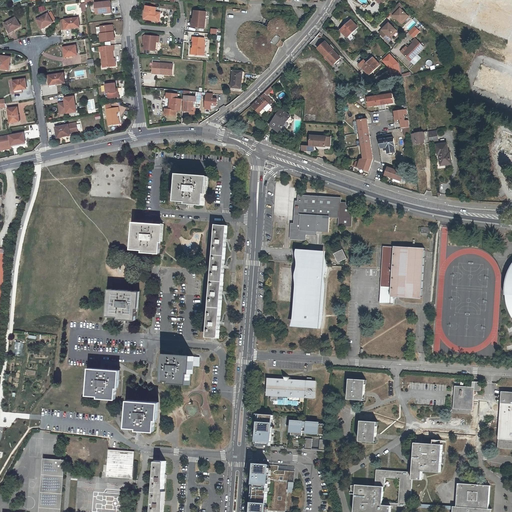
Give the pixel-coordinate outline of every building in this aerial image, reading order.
[(511,27),(511,14),(474,0),(439,0),(436,10),(508,39),(511,27)] [(103,11),(111,10),(110,1),(95,3),(96,13),(104,12),(103,11)] [(144,18),(160,21),(161,12),(156,12),(156,8),(146,6),(144,18)] [(409,17),(399,8),(391,16),(401,26),(409,17)] [(198,20),(197,27),(207,28),(209,12),(197,11),(197,20),(198,20)] [(53,23),(47,14),(36,20),(41,29),(53,23)] [(17,27),(19,25),(15,18),(4,24),(9,33),(18,28),(17,27)] [(61,30),(65,29),(79,27),(78,18),(64,20),(59,20),(61,30)] [(358,28),(351,20),(341,31),(347,38),(358,28)] [(397,31),(388,22),(378,32),(384,38),(387,34),(390,38),(397,31)] [(100,34),(101,43),(114,41),(112,26),(100,28),(101,34),(100,34)] [(156,50),(157,42),(159,43),(160,36),(146,35),(142,37),(143,40),(145,40),(144,49),(156,50)] [(277,35),(270,42),(274,46),(277,45),(280,40),(281,39),(281,38),(277,35)] [(193,49),(192,55),(204,56),(206,42),(205,42),(205,38),(193,37),(192,41),(194,41),(193,49)] [(410,61),(424,47),(415,38),(413,41),(414,42),(408,48),(409,49),(404,54),(410,61)] [(326,42),(318,49),(334,65),(341,58),(326,42)] [(101,52),(103,67),(112,66),(111,59),(113,59),(112,51),(114,50),(113,50),(113,45),(102,47),(98,47),(99,52),(101,52)] [(75,46),(63,48),(65,57),(77,55),(75,46)] [(403,69),(388,54),(380,61),(395,77),(403,69)] [(0,56),(0,68),(7,70),(8,66),(9,66),(10,60),(8,60),(9,57),(0,56)] [(363,68),(369,75),(380,65),(374,58),(363,68)] [(172,75),(173,65),(153,63),(152,72),(164,73),(164,74),(172,75)] [(233,71),(232,88),(241,89),(242,79),(241,79),(242,72),(233,71)] [(48,76),(49,85),(64,83),(63,73),(48,76)] [(12,81),(14,91),(26,89),(25,79),(12,81)] [(105,85),(107,94),(108,94),(109,99),(119,98),(119,92),(117,93),(116,89),(116,83),(105,85)] [(251,106),(258,113),(268,103),(270,105),(273,102),(266,95),(273,89),(271,87),(266,92),(251,106)] [(211,105),(217,105),(218,99),(213,98),(213,93),(207,93),(207,98),(206,103),(206,108),(211,109),(211,105)] [(393,94),(380,96),(381,105),(394,103),(393,94)] [(193,107),(194,101),(197,101),(198,99),(198,97),(186,95),(184,95),(183,100),(185,100),(184,111),(184,112),(191,112),(191,111),(192,108),(193,108),(193,107)] [(64,98),(66,113),(76,112),(74,96),(64,98)] [(380,96),(367,97),(369,106),(381,105),(380,96)] [(176,111),(180,111),(181,100),(171,98),(170,102),(170,105),(169,110),(165,109),(164,115),(176,116),(176,111)] [(116,117),(115,112),(117,112),(117,108),(112,108),(111,104),(105,105),(106,109),(108,125),(117,124),(116,117)] [(17,107),(8,109),(9,123),(19,122),(17,107)] [(290,117),(281,110),(271,126),(280,132),(290,117)] [(407,110),(394,112),(396,120),(400,120),(402,128),(409,127),(407,110)] [(368,119),(359,120),(360,133),(369,132),(369,127),(368,125),(368,119)] [(55,127),(57,138),(67,136),(67,134),(69,134),(77,133),(75,123),(68,125),(55,127)] [(438,140),(436,131),(428,132),(430,141),(438,140)] [(511,135),(500,131),(493,150),(510,156),(507,163),(511,164),(511,135)] [(369,132),(360,133),(362,146),(371,144),(369,132)] [(430,141),(428,132),(411,135),(412,143),(416,142),(417,144),(423,143),(423,144),(430,143),(430,141)] [(23,133),(9,136),(0,137),(0,147),(11,145),(25,143),(23,133)] [(381,148),(383,148),(387,148),(387,150),(388,154),(389,153),(389,155),(390,156),(394,156),(395,154),(395,152),(396,152),(395,146),(394,138),(393,138),(392,134),(385,135),(385,138),(382,138),(382,140),(380,140),(381,148)] [(326,136),(318,136),(312,136),(311,136),(310,144),(303,144),(302,151),(311,151),(314,151),(315,146),(319,147),(325,147),(326,136)] [(371,144),(362,146),(364,158),(373,157),(371,144)] [(448,153),(447,144),(437,145),(438,155),(440,155),(441,166),(452,164),(450,153),(448,153)] [(373,157),(361,159),(358,168),(369,171),(373,159),(373,157)] [(404,172),(387,166),(384,175),(401,181),(404,172)] [(208,177),(179,175),(177,201),(188,202),(187,203),(205,205),(206,194),(207,194),(208,177)] [(296,201),(294,224),(292,224),(290,239),(305,240),(306,231),(329,232),(330,218),(340,218),(340,225),(351,226),(352,206),(346,206),(346,203),(341,203),(341,199),(298,196),(298,201),(296,201)] [(163,224),(134,222),(132,249),(143,249),(143,251),(160,252),(161,241),(162,241),(163,224)] [(228,226),(216,225),(208,338),(219,339),(228,226)] [(385,247),(383,287),(382,303),(405,305),(406,298),(421,299),(424,249),(385,247)] [(323,330),(329,251),(298,248),(292,328),(323,330)] [(338,255),(342,264),(351,260),(346,251),(338,255)] [(139,291),(110,289),(108,315),(118,316),(118,318),(136,319),(136,308),(137,308),(139,291)] [(16,342),(14,354),(21,355),(23,343),(16,342)] [(193,356),(164,354),(162,381),(173,382),(173,383),(190,384),(191,374),(192,374),(193,356)] [(119,370),(90,368),(88,394),(98,395),(98,396),(116,398),(117,387),(118,387),(119,370)] [(266,396),(314,398),(315,382),(290,380),(290,379),(289,379),(288,378),(286,377),(286,378),(285,377),(284,378),(283,379),(282,380),(271,379),(267,379),(266,396)] [(365,380),(349,379),(347,400),(364,401),(365,380)] [(473,387),(455,386),(453,409),(473,410),(474,391),(480,391),(481,383),(474,382),(473,382),(473,387)] [(511,511),(511,392),(501,391),(498,448),(511,448),(511,511),(490,511),(490,509),(488,509),(490,486),(458,484),(456,507),(454,507),(453,511),(511,511)] [(158,402),(128,400),(127,426),(137,427),(137,428),(154,430),(155,419),(156,419),(158,402)] [(264,415),(257,414),(256,435),(258,435),(258,441),(257,441),(257,446),(265,447),(265,445),(270,445),(272,423),(275,423),(275,419),(272,419),(272,415),(264,415)] [(26,427),(27,418),(15,417),(14,426),(26,427)] [(377,423),(361,421),(359,441),(375,443),(377,423)] [(327,424),(291,422),(290,435),(301,436),(302,431),(318,432),(317,434),(327,435),(327,424)] [(422,480),(422,471),(440,472),(442,445),(415,443),(413,472),(376,470),(375,486),(356,485),(353,511),(390,511),(391,506),(410,507),(412,480),(422,480)] [(127,452),(109,450),(107,476),(132,478),(134,452),(127,452)] [(60,511),(65,460),(44,459),(40,511),(60,511)] [(162,511),(167,462),(155,461),(150,511),(162,511)] [(278,466),(256,464),(256,474),(253,473),(250,511),(265,511),(268,472),(278,472),(278,466)]
